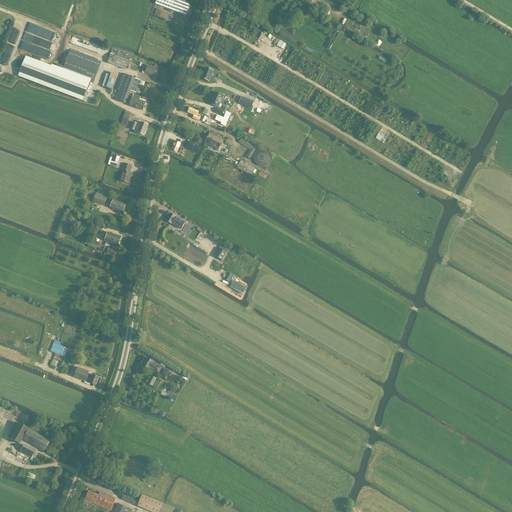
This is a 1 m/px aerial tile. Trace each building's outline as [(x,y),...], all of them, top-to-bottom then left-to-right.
[(185,0),(157,0),(157,3),(187,14),(191,3),(186,1),(185,0)] [(29,23),(20,49),(47,58),(50,49),(41,46),(43,39),(54,43),(57,32),(29,23)] [(188,38),(183,51),(189,53),(193,45),(191,44),(193,40),(188,38)] [(324,46),(329,49),(332,45),(326,41),(324,46)] [(69,50),(62,69),(52,65),(51,66),(26,57),(18,76),(83,100),(90,82),(93,83),(101,62),(69,50)] [(127,69),(129,61),(110,55),(107,63),(127,69)] [(144,67),(142,71),(145,72),(145,73),(155,77),(158,69),(147,66),(146,68),(144,67)] [(206,68),(202,79),(209,82),(212,75),(216,77),(217,73),(213,72),(214,71),(213,71),(213,70),(210,69),(206,68)] [(112,90),(117,74),(111,72),(110,75),(106,74),(102,87),(112,90)] [(137,88),(140,80),(122,74),(116,90),(118,91),(115,100),(126,104),(131,91),(136,92),(137,88)] [(215,92),(211,104),(218,107),(221,99),(224,100),(225,97),(223,96),(215,92)] [(132,97),(129,106),(143,110),(146,102),(139,100),(140,97),(134,95),(132,98),(132,97)] [(242,97),(239,104),(251,109),(252,105),(253,102),(251,101),(242,97)] [(198,111),(189,108),(187,113),(193,116),(192,119),(199,121),(200,118),(196,116),(198,111)] [(126,127),(131,114),(126,112),(120,125),(126,127)] [(231,115),(226,113),(224,119),(217,116),(215,121),(222,123),(221,125),(225,127),(231,115)] [(135,130),(134,132),(137,133),(144,136),(148,125),(141,122),(140,125),(137,124),(135,130)] [(209,135),(205,142),(217,148),(216,150),(217,151),(222,141),(209,135)] [(265,150),(263,150),(261,150),(259,151),(258,149),(256,150),(254,152),(256,149),(241,139),(238,142),(250,150),(246,157),(250,159),(250,158),(254,158),(254,159),(256,164),(260,166),(264,167),(268,165),(270,161),(270,157),(269,153),(265,150)] [(175,141),(172,150),(179,153),(183,144),(175,141)] [(190,142),(187,148),(198,154),(201,148),(190,142)] [(237,168),(246,173),(251,175),(256,168),(250,165),(250,164),(246,162),(245,163),(241,161),(239,163),(237,168)] [(124,167),(120,180),(128,183),(131,173),(129,173),(132,166),(123,164),(122,167),(124,167)] [(104,206),(107,197),(96,193),(93,201),(104,206)] [(123,213),(126,205),(113,200),(110,208),(123,213)] [(170,214),(166,221),(172,224),(181,229),(185,223),(176,217),(170,214)] [(118,246),(121,237),(107,232),(104,241),(118,246)] [(102,250),(104,246),(90,240),(88,245),(102,250)] [(105,246),(103,251),(107,253),(115,256),(117,251),(109,248),(111,245),(106,243),(105,246)] [(222,261),(227,253),(219,248),(215,256),(222,261)] [(54,343),(50,352),(55,353),(51,366),(56,368),(61,356),(64,357),(65,357),(68,351),(67,351),(68,349),(59,345),(60,343),(55,340),(54,343)] [(153,361),(147,358),(143,366),(149,369),(149,368),(158,374),(162,368),(153,362),(153,361)] [(77,367),(74,377),(85,381),(90,383),(96,385),(99,378),(93,375),(91,380),(86,379),(89,372),(77,367)] [(163,367),(158,375),(165,379),(170,372),(163,367)] [(148,384),(153,386),(156,378),(152,376),(148,384)] [(22,439),(28,429),(18,424),(9,439),(19,444),(20,443),(22,439)] [(50,441),(28,429),(22,439),(44,451),(50,441)] [(23,444),(19,451),(31,458),(33,455),(35,451),(23,444)] [(17,458),(20,453),(12,448),(9,453),(17,458)] [(95,504),(98,495),(89,491),(85,500),(91,503),(95,504)] [(111,511),(116,499),(99,492),(98,495),(95,504),(107,509),(111,511)] [(172,511),(174,508),(162,503),(142,495),(139,501),(123,495),(121,499),(137,506),(152,511),(172,511)]
